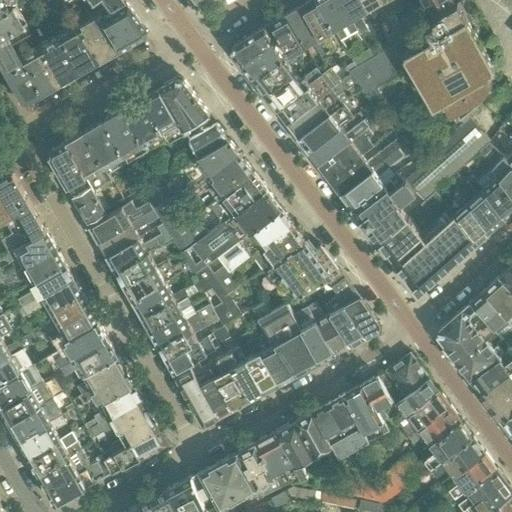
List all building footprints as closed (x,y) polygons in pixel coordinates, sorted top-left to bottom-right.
[(87,0),(89,1),(95,12),(105,6),(111,3),(116,0),(87,0)] [(102,23),(116,47),(141,32),(142,32),(143,25),(123,0),(112,6),(111,3),(105,6),(95,12),(102,23)] [(319,0),(308,0),(301,5),(327,52),(336,47),(327,32),(334,28),(335,27),(319,0)] [(340,0),(319,0),(335,27),(334,28),(341,39),(358,29),(340,0)] [(364,0),(340,0),(358,29),(361,33),(368,28),(360,13),(369,8),(364,0)] [(387,0),(364,0),(369,8),(378,3),(386,18),(395,13),(387,0)] [(387,0),(395,13),(403,8),(397,0),(387,0)] [(423,0),(433,16),(455,3),(453,0),(423,0)] [(351,73),(362,87),(370,99),(380,93),(377,87),(399,73),(393,63),(406,54),(442,117),(480,95),(490,80),(487,72),(496,68),(458,2),(455,3),(433,16),(436,21),(424,27),(356,66),(349,70),(351,73)] [(0,8),(0,35),(4,33),(21,24),(9,3),(6,5),(0,8)] [(301,5),(286,13),(304,45),(312,41),(321,56),(327,52),(301,5)] [(95,12),(75,23),(95,59),(116,47),(102,23),(95,12)] [(277,46),(283,56),(285,58),(292,52),(304,45),(286,13),(272,21),(283,42),(277,46)] [(233,51),(252,76),(283,56),(277,46),(283,42),(272,21),(235,43),(234,43),(232,51),(233,51)] [(75,23),(55,34),(76,70),(95,59),(75,23)] [(4,33),(0,35),(0,68),(17,98),(24,100),(37,92),(17,56),(4,33)] [(55,34),(36,45),(56,81),(76,70),(55,34)] [(375,42),(368,47),(372,55),(380,51),(375,42)] [(36,45),(17,56),(37,92),(56,81),(36,45)] [(372,55),(368,47),(363,49),(367,58),(372,55)] [(252,76),(266,95),(295,72),(292,68),(288,64),(297,58),(292,52),(285,58),(283,56),(252,76)] [(349,70),(356,66),(352,59),(341,65),(349,70)] [(295,72),(266,95),(275,106),(276,108),(283,103),(321,75),(320,74),(315,67),(312,70),(300,80),(295,72)] [(287,122),(288,123),(290,122),(341,82),(330,67),(320,74),(321,75),(283,103),(276,108),(287,122)] [(298,137),(343,102),(362,87),(351,73),(341,82),(290,122),(288,123),(298,137)] [(188,126),(210,113),(183,79),(183,78),(176,77),(175,77),(160,86),(186,133),(191,130),(188,126)] [(143,96),(167,138),(169,142),(186,133),(160,86),(143,96)] [(159,143),(167,138),(143,96),(123,107),(144,144),(156,137),(159,143)] [(298,137),(309,151),(341,126),(354,116),(343,102),(298,137)] [(383,116),(373,102),(363,109),(373,123),(383,116)] [(147,149),(144,144),(123,107),(105,118),(125,154),(136,148),(139,154),(147,149)] [(453,174),(466,163),(480,153),(478,151),(490,141),(491,140),(471,117),(470,117),(440,143),(419,162),(418,163),(421,167),(407,179),(416,190),(417,190),(423,198),(424,199),(436,188),(453,174)] [(129,160),(125,154),(105,118),(83,130),(105,166),(117,159),(121,165),(129,160)] [(309,151),(320,165),(368,128),(369,127),(364,120),(346,133),(341,126),(309,151)] [(189,138),(189,139),(192,145),(199,156),(229,138),(217,123),(189,138)] [(320,165),(331,179),(362,154),(373,145),(368,138),(373,134),(368,128),(320,165)] [(111,178),(105,166),(83,130),(67,139),(87,174),(95,188),(111,178)] [(362,154),(331,179),(341,193),(399,148),(404,143),(399,137),(368,161),(362,154)] [(192,180),(173,193),(177,199),(192,188),(199,183),(241,154),(229,138),(199,156),(189,161),(183,165),(182,165),(185,169),(190,176),(189,176),(192,180)] [(50,156),(68,186),(87,174),(67,139),(52,148),(50,156)] [(511,162),(507,158),(490,141),(480,150),(491,164),(493,168),(498,174),(511,193),(511,162)] [(352,206),(353,207),(395,173),(389,166),(404,155),(399,148),(341,193),(352,206)] [(209,188),(217,199),(254,171),(241,154),(199,183),(205,191),(209,188)] [(511,210),(511,193),(498,174),(493,168),(491,164),(482,172),(475,178),(505,216),(511,210)] [(13,215),(28,241),(47,231),(13,171),(0,177),(0,189),(7,203),(5,205),(11,216),(13,215)] [(220,216),(223,220),(267,188),(254,171),(217,199),(227,211),(220,216)] [(403,180),(396,172),(395,173),(353,207),(353,208),(351,210),(357,218),(360,216),(361,218),(367,227),(368,226),(383,214),(398,202),(400,204),(416,190),(407,179),(406,178),(403,180)] [(107,209),(95,188),(87,174),(68,186),(88,221),(107,209)] [(475,178),(474,177),(468,181),(477,193),(468,201),(489,231),(505,216),(475,178)] [(139,181),(127,187),(131,194),(141,189),(143,188),(142,187),(139,181)] [(148,200),(149,200),(152,205),(154,208),(163,222),(172,236),(172,237),(177,245),(181,251),(203,235),(191,220),(190,220),(188,217),(185,212),(173,220),(168,212),(180,204),(177,199),(173,193),(167,184),(159,189),(154,181),(143,188),(141,189),(144,194),(148,200)] [(460,189),(457,186),(450,191),(459,202),(452,207),(456,211),(477,242),(489,231),(468,201),(460,189)] [(267,188),(223,220),(210,231),(209,231),(203,235),(181,251),(207,295),(214,291),(224,306),(216,311),(224,323),(242,313),(214,274),(206,264),(217,256),(281,206),(267,188)] [(0,222),(5,219),(12,232),(3,238),(10,250),(28,241),(13,215),(11,216),(5,205),(7,203),(0,189),(0,222)] [(450,216),(454,213),(453,212),(436,190),(421,203),(422,204),(426,208),(436,218),(440,213),(441,214),(443,216),(444,217),(446,220),(450,216)] [(90,225),(99,240),(148,212),(154,208),(152,205),(149,200),(148,200),(136,208),(131,200),(122,205),(91,224),(90,225)] [(408,215),(400,204),(398,202),(383,214),(368,226),(378,240),(392,226),(393,226),(394,227),(408,215)] [(188,217),(190,220),(203,209),(200,206),(189,205),(184,209),(185,212),(188,217)] [(228,293),(230,292),(241,284),(230,269),(252,253),(294,223),(281,206),(217,256),(224,266),(214,274),(228,293)] [(446,220),(442,223),(466,251),(477,242),(456,211),(454,213),(450,216),(446,220)] [(99,240),(107,254),(140,235),(136,229),(152,219),(148,212),(99,240)] [(392,226),(408,246),(423,233),(421,230),(409,214),(408,215),(394,227),(393,226),(392,226)] [(209,231),(210,231),(191,220),(203,235),(209,231)] [(107,254),(115,269),(162,242),(172,236),(163,222),(157,225),(161,233),(144,243),(140,235),(107,254)] [(294,223),(252,253),(263,268),(274,260),(306,238),(294,223)] [(442,223),(430,234),(454,261),(466,251),(442,223)] [(408,246),(392,226),(378,240),(378,241),(393,259),(396,257),(408,246)] [(25,266),(57,248),(47,231),(28,241),(10,250),(0,256),(0,266),(14,258),(19,256),(25,266)] [(430,234),(418,244),(442,272),(454,261),(430,234)] [(306,238),(274,260),(290,283),(299,295),(327,278),(341,271),(320,243),(313,248),(306,238)] [(162,242),(115,269),(124,283),(156,265),(152,258),(167,250),(162,242)] [(418,244),(406,255),(430,283),(439,275),(442,272),(418,244)] [(1,279),(4,285),(16,278),(17,281),(29,274),(33,281),(65,262),(57,248),(25,266),(1,279)] [(430,283),(406,255),(399,261),(396,264),(417,294),(430,283)] [(124,283),(133,299),(165,280),(183,270),(189,267),(184,259),(172,265),(168,258),(156,265),(124,283)] [(65,262),(33,281),(37,288),(18,298),(23,307),(74,278),(65,262)] [(511,263),(499,275),(511,289),(511,263)] [(183,270),(191,285),(197,281),(195,277),(189,267),(183,270)] [(334,288),(366,335),(378,329),(379,322),(359,296),(341,271),(327,278),(334,288)] [(511,289),(499,275),(484,289),(507,316),(511,321),(511,289)] [(46,303),(50,310),(82,292),(74,278),(23,307),(27,314),(46,303)] [(133,299),(141,314),(174,295),(165,280),(133,299)] [(189,286),(191,290),(199,285),(197,281),(191,285),(189,286)] [(230,292),(234,298),(245,290),(241,284),(230,292)] [(141,314),(150,328),(192,305),(188,297),(189,296),(186,292),(191,290),(189,286),(174,295),(141,314)] [(330,311),(350,344),(366,335),(334,288),(326,293),(336,308),(330,311)] [(470,301),(487,319),(495,327),(507,316),(484,289),(470,301)] [(31,332),(35,338),(42,334),(91,307),(82,292),(50,310),(53,317),(42,323),(30,330),(31,332)] [(252,307),(267,331),(296,373),(321,360),(293,311),(288,301),(270,311),(264,300),(252,307)] [(307,305),(334,352),(350,344),(330,311),(324,314),(316,300),(307,305)] [(438,334),(445,343),(474,323),(478,328),(487,319),(470,301),(438,329),(438,334)] [(192,305),(150,328),(154,336),(158,344),(214,311),(211,305),(210,303),(198,310),(195,311),(192,305)] [(293,311),(321,360),(334,352),(307,305),(303,307),(302,306),(293,311)] [(91,307),(42,334),(46,341),(62,332),(66,338),(99,320),(91,307)] [(158,344),(167,358),(199,340),(194,331),(219,318),(214,311),(158,344)] [(0,336),(1,336),(2,336),(13,329),(8,321),(3,312),(0,314),(0,336)] [(474,323),(445,343),(471,378),(501,357),(499,354),(503,351),(498,343),(493,347),(486,337),(496,328),(495,327),(487,319),(478,328),(474,323)] [(53,369),(61,364),(108,337),(99,320),(66,338),(63,340),(69,349),(58,355),(53,346),(43,352),(53,369)] [(255,338),(260,335),(256,329),(251,331),(255,338)] [(260,335),(255,338),(279,382),(296,373),(267,331),(260,335)] [(0,336),(0,358),(2,361),(12,355),(11,354),(24,347),(36,340),(35,338),(31,332),(7,345),(2,336),(1,336),(0,336)] [(199,340),(167,358),(174,370),(175,372),(191,363),(205,355),(207,354),(215,350),(208,335),(199,340)] [(83,374),(86,373),(118,355),(108,337),(61,364),(65,372),(75,367),(79,375),(82,373),(83,374)] [(253,354),(246,357),(264,390),(279,382),(255,338),(247,342),(253,354)] [(239,346),(224,354),(249,399),(264,390),(246,357),(245,358),(239,346)] [(0,381),(21,369),(29,365),(24,357),(28,355),(24,347),(11,354),(12,355),(2,361),(0,358),(0,381)] [(471,378),(481,392),(511,370),(511,349),(501,357),(471,378)] [(387,369),(396,382),(420,364),(411,351),(387,369)] [(224,354),(209,361),(234,407),(249,399),(224,354)] [(78,386),(82,394),(127,369),(118,355),(86,373),(90,380),(78,386)] [(205,355),(191,363),(219,415),(234,407),(209,361),(205,355)] [(191,363),(175,372),(204,423),(219,415),(191,363)] [(396,382),(406,394),(430,376),(420,364),(396,382)] [(0,381),(0,405),(0,406),(8,401),(7,399),(19,392),(21,395),(32,389),(30,387),(43,380),(38,372),(26,379),(21,369),(0,381)] [(127,369),(82,394),(79,395),(83,403),(98,394),(102,402),(135,383),(127,369)] [(511,370),(481,392),(502,420),(511,412),(511,370)] [(378,409),(382,406),(382,405),(390,401),(394,398),(378,374),(362,383),(378,409)] [(398,403),(405,412),(406,413),(439,389),(430,376),(406,394),(406,396),(398,403)] [(9,421),(41,403),(53,396),(43,380),(30,387),(32,389),(21,395),(19,392),(7,399),(8,401),(0,406),(9,421)] [(83,423),(87,429),(143,397),(135,383),(102,402),(106,409),(95,415),(95,416),(83,423)] [(331,444),(339,457),(369,441),(374,438),(369,428),(384,420),(389,417),(385,410),(382,406),(378,409),(362,383),(343,393),(342,394),(362,429),(349,435),(331,444)] [(396,419),(409,436),(450,404),(439,389),(406,413),(405,412),(396,419)] [(342,394),(327,402),(343,430),(346,429),(349,435),(362,429),(342,394)] [(114,423),(119,431),(152,412),(143,397),(87,429),(90,434),(91,436),(114,423)] [(327,402),(312,410),(331,444),(349,435),(346,429),(343,430),(327,402)] [(9,421),(19,438),(26,434),(25,432),(38,425),(40,429),(50,423),(49,421),(62,414),(57,406),(46,413),(41,403),(9,421)] [(428,443),(430,441),(461,419),(450,404),(409,436),(413,442),(423,435),(428,443)] [(296,419),(315,453),(317,459),(322,457),(319,451),(324,449),(331,462),(339,457),(331,444),(312,410),(296,419)] [(111,444),(115,451),(160,426),(152,412),(119,431),(123,438),(111,444)] [(511,412),(502,420),(511,433),(511,432),(511,412)] [(19,438),(29,455),(60,437),(55,428),(66,422),(62,414),(49,421),(50,423),(40,429),(38,425),(25,432),(26,434),(19,438)] [(275,430),(301,478),(308,474),(302,461),(315,453),(296,419),(275,430)] [(425,458),(431,465),(473,435),(461,419),(430,441),(436,449),(425,458)] [(160,426),(115,451),(104,457),(113,472),(169,442),(160,426)] [(275,430),(256,440),(275,475),(281,487),(291,482),(301,478),(275,430)] [(29,455),(38,472),(45,468),(44,467),(56,460),(58,463),(69,456),(82,448),(72,431),(60,437),(29,455)] [(473,435),(431,465),(437,474),(448,465),(454,473),(485,450),(473,435)] [(258,488),(262,496),(281,487),(275,475),(256,440),(238,450),(258,488)] [(45,468),(38,472),(48,489),(86,467),(91,464),(82,448),(69,456),(58,463),(56,460),(44,467),(45,468)] [(240,498),(258,488),(238,450),(219,460),(240,498)] [(435,511),(466,489),(497,467),(485,450),(454,473),(460,481),(441,495),(435,487),(412,504),(435,511)] [(380,499),(384,500),(398,489),(418,475),(431,465),(425,458),(418,463),(412,454),(405,458),(371,483),(367,485),(328,477),(326,488),(380,499)] [(86,467),(48,489),(56,503),(94,482),(91,475),(101,469),(105,476),(113,472),(104,457),(97,461),(91,464),(86,467)] [(221,511),(228,511),(241,508),(262,496),(258,488),(240,498),(219,460),(199,471),(200,472),(218,506),(221,511)] [(459,503),(464,509),(466,508),(506,479),(497,467),(466,489),(470,495),(459,503)] [(170,487),(181,511),(204,511),(218,506),(200,472),(192,476),(191,475),(170,487)] [(466,508),(469,511),(487,511),(511,494),(511,486),(506,479),(466,508)] [(294,485),(288,488),(291,494),(351,507),(355,507),(357,498),(353,497),(294,485)] [(181,511),(170,487),(151,497),(159,511),(181,511)] [(270,496),(272,500),(275,506),(287,504),(288,495),(285,489),(270,496)] [(511,511),(511,494),(487,511),(511,511)] [(159,511),(151,497),(127,510),(123,511),(159,511)] [(379,511),(391,511),(393,503),(384,500),(380,499),(379,502),(361,499),(360,508),(379,511)]
